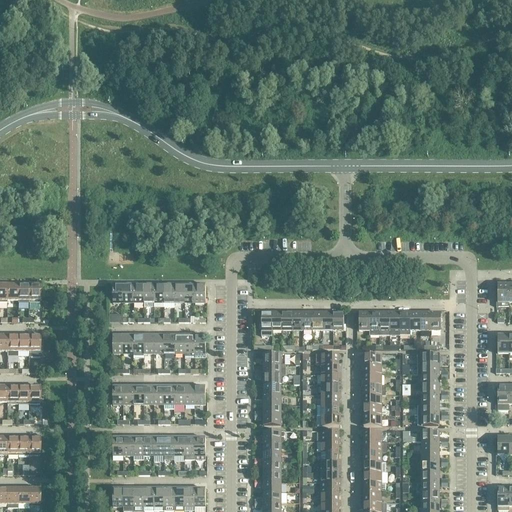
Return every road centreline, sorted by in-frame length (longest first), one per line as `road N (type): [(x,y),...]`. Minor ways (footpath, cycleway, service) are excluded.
road 1 (unknown): [(40,0),(117,32),(180,30),(241,46),(295,29),(320,31),(400,60),(428,60),(511,33)]
road 2 (residential): [(227,511),(226,264),(346,262)]
road 3 (residential): [(468,511),(470,275),(458,262),(346,262)]
road 4 (unclassified): [(0,133),(53,110),(93,109),(211,165),(345,167)]
road 5 (unclassified): [(345,167),(511,167)]
